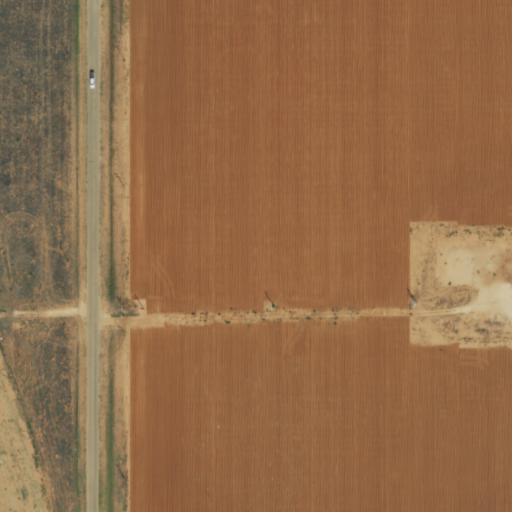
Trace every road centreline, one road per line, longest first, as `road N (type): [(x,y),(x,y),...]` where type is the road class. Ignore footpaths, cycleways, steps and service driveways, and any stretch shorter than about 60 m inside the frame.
road 1 (residential): [(101,511),(94,0)]
road 2 (residential): [(101,357),(493,364)]
